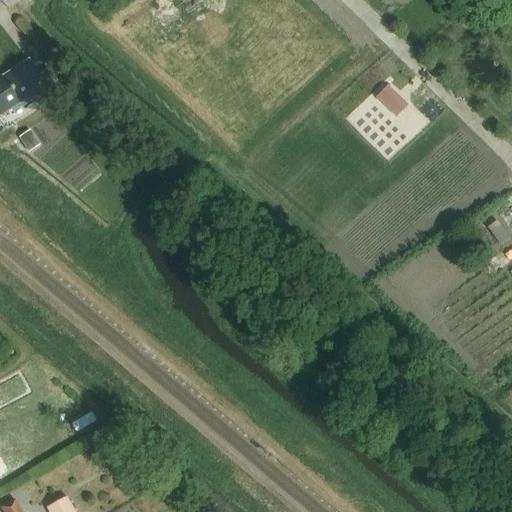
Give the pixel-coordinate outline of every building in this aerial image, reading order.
[(29,62),(0,79),(0,114),(30,96),(32,98),(45,91),(50,99),(63,92),(49,69),(38,76),(29,62)] [(387,87),(376,99),(396,118),(407,107),(387,87)] [(29,132),(18,140),(28,154),(39,146),(29,132)] [(77,511),(70,498),(49,509),(50,511),(77,511)] [(21,511),(15,501),(2,509),(3,511),(21,511)]
